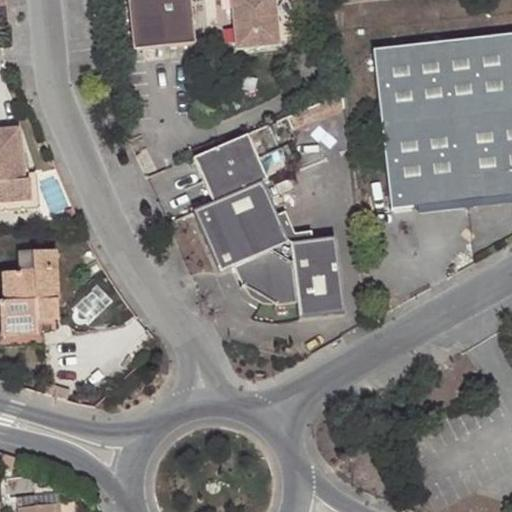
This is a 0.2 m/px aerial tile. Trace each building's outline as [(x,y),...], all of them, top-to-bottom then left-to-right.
[(127,0),(133,53),(193,46),(187,0),(229,0),(234,53),(279,48),(273,0),(127,0)] [(511,113),(511,35),(371,52),(380,131),(456,121),(511,113)] [(342,94),(311,108),(316,120),(343,108),(342,94)] [(311,108),(284,118),(290,131),(316,120),(311,108)] [(511,113),(456,121),(465,202),(511,196),(511,113)] [(389,211),(465,202),(456,121),(380,131),(389,211)] [(16,129),(8,130),(13,182),(27,181),(29,202),(0,204),(0,213),(38,210),(34,172),(20,174),(16,129)] [(13,182),(8,130),(0,130),(0,204),(29,202),(27,181),(13,182)] [(191,159),(210,203),(261,182),(264,180),(245,136),(191,159)] [(210,203),(191,212),(218,273),(231,267),(240,286),(272,304),(293,302),(294,317),(340,312),(332,238),(287,242),(261,182),(210,203)] [(54,251),(31,252),(32,272),(17,273),(1,274),(2,302),(0,301),(0,336),(21,335),(21,320),(42,319),(57,319),(54,251)] [(32,272),(31,252),(16,253),(17,273),(32,272)] [(0,347),(44,347),(42,319),(21,320),(21,335),(0,336),(0,347)]
